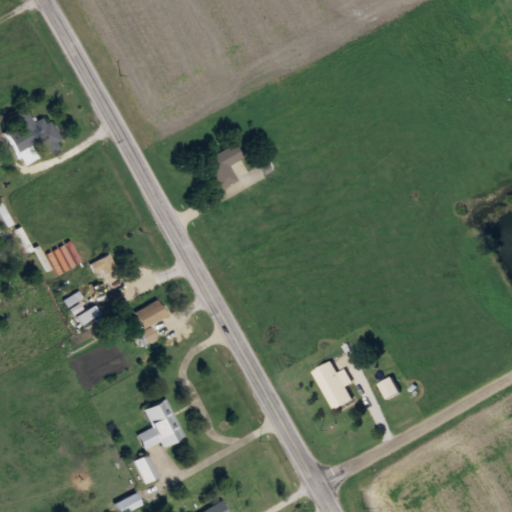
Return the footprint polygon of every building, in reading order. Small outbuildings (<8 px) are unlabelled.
[(511,53),(511,37),(510,32),(497,38),(506,57),(511,53)] [(47,114),(33,121),(25,106),(16,112),(22,122),(5,131),(25,164),(38,157),(31,145),(39,140),(46,152),(63,142),(47,114)] [(237,180),(229,164),(241,157),(234,143),(203,159),(219,189),(237,180)] [(116,266),(108,253),(90,264),(97,277),(116,266)] [(166,314),(156,298),(132,313),(142,328),(166,314)] [(314,371),(336,410),(355,399),(347,386),(354,381),(347,368),(340,372),(333,360),(314,371)] [(401,392),(393,377),(381,383),(388,398),(401,392)] [(182,436),(167,397),(142,407),(151,428),(136,434),(143,451),(182,436)] [(132,460),(144,483),(159,475),(146,452),(132,460)] [(117,511),(124,511),(140,503),(134,492),(113,503),(117,511)] [(198,511),(226,511),(221,500),(198,511)]
